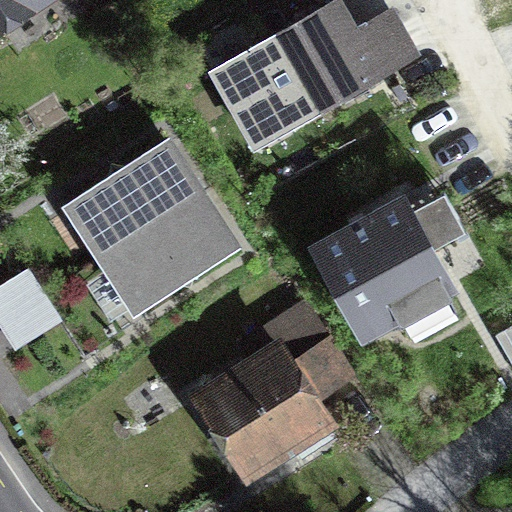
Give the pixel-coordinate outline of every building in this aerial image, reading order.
[(0,0),(0,26),(5,23),(7,25),(45,0),(0,0)] [(347,0),(316,0),(210,60),(240,113),(244,110),(258,135),(280,123),(282,128),(421,50),(392,0),(390,0),(358,18),(347,0)] [(71,209),(105,260),(135,306),(230,243),(206,206),(200,198),(193,187),(167,147),(71,209)] [(407,176),(306,229),(361,331),(401,310),(416,337),(466,311),(451,283),(461,278),(436,231),(465,216),(444,176),(416,191),(407,176)] [(0,280),(0,320),(47,290),(28,262),(0,280)] [(63,315),(47,290),(0,320),(17,346),(63,315)] [(266,333),(187,383),(246,476),(296,445),(303,456),(344,430),(337,419),(342,416),(325,389),(355,370),(307,293),(260,323),(266,333)] [(511,319),(495,330),(511,358),(511,319)]
